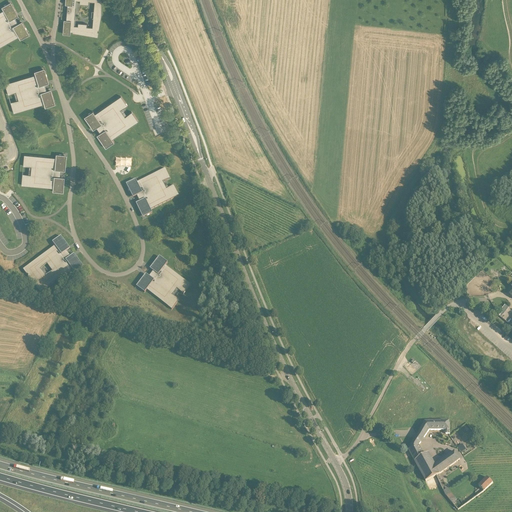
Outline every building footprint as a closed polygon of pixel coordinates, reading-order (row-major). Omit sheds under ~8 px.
[(66,22),(64,22),(63,22),(63,30),(63,34),(70,35),(70,32),(73,32),(72,33),(98,37),(98,32),(97,32),(98,30),(99,30),(101,17),(101,15),(101,13),(101,0),(100,0),(65,0),(65,2),(65,3),(65,2),(68,3),(67,5),(66,20),(66,22)] [(3,11),(0,12),(0,47),(18,37),(20,40),(26,37),(26,36),(25,37),(23,33),(26,31),(27,31),(22,23),(19,25),(18,24),(18,23),(14,18),(15,17),(14,17),(13,16),(17,14),(13,6),(12,6),(9,8),(7,5),(7,4),(1,7),(3,11)] [(33,71),(34,75),(4,84),(7,95),(16,92),(18,100),(10,102),(13,113),(43,104),(45,107),(51,105),(49,101),(53,100),(51,92),(47,93),(44,82),(48,81),(46,73),(41,74),(40,69),(33,71)] [(87,121),(86,121),(92,129),(92,128),(95,126),(96,127),(95,128),(96,128),(100,133),(99,133),(100,134),(100,133),(101,135),(98,137),(97,137),(103,145),(103,144),(106,142),(108,146),(114,142),(112,139),(138,121),(131,112),(126,116),(125,117),(120,110),(122,109),(127,106),(121,96),(95,114),(93,111),(87,115),(87,116),(87,115),(90,119),(87,121)] [(22,174),(21,185),(53,188),(52,192),(59,192),(59,187),(63,188),(64,179),(60,179),(60,177),(61,177),(60,177),(61,170),(61,168),(65,168),(65,169),(66,160),(66,159),(65,160),(62,160),(62,155),(63,155),(56,154),(55,158),(24,155),(23,166),(29,167),(31,167),(30,175),(28,175),(23,174),(22,174)] [(128,188),(132,197),(132,196),(135,194),(136,196),(136,197),(136,196),(139,202),(139,203),(140,204),(137,206),(136,206),(140,214),(141,214),(144,212),(146,216),(152,213),(150,210),(179,196),(173,186),(168,189),(166,190),(163,182),(164,182),(170,179),(165,169),(137,183),(135,180),(129,183),(130,183),(131,187),(128,189),(128,188)] [(55,246),(23,270),(26,275),(27,274),(28,276),(28,277),(35,286),(37,287),(36,288),(39,293),(71,269),(74,273),(80,269),(79,269),(77,265),(80,263),(75,256),(74,256),(71,258),(70,257),(71,257),(70,256),(70,257),(66,252),(67,251),(66,251),(65,250),(68,247),(68,248),(68,247),(63,240),(60,243),(57,239),(58,239),(57,238),(52,243),(55,246)] [(162,259),(159,262),(156,260),(151,267),(154,269),(148,277),(145,274),(139,282),(142,285),(139,289),(145,293),(146,290),(171,309),(178,300),(172,295),(177,289),(183,294),(190,285),(165,266),(167,263),(162,259)] [(425,422),(416,437),(417,437),(423,440),(423,441),(424,440),(430,432),(445,432),(445,434),(449,434),(449,422),(425,422)] [(416,437),(408,450),(426,482),(437,476),(441,474),(460,460),(455,451),(435,465),(429,453),(425,455),(420,446),(423,441),(423,440),(417,437),(416,437)] [(484,492),(493,483),(487,478),(478,486),(484,492)] [(447,488),(443,491),(445,495),(453,505),(458,502),(447,488)]
